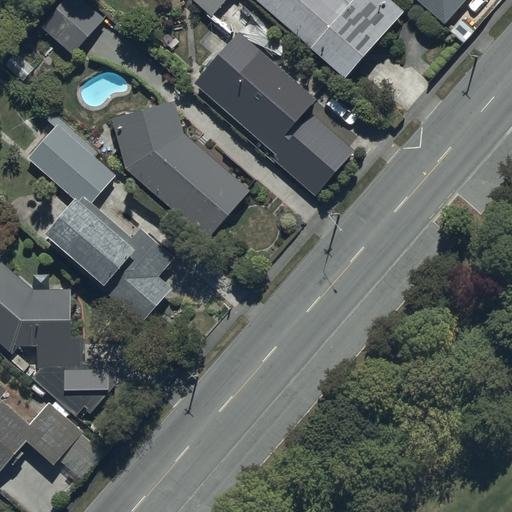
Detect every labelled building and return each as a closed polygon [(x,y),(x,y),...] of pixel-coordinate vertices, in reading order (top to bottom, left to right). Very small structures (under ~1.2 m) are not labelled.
[(85,0),(64,0),(41,26),(75,56),(107,19),(85,0)] [(189,0),(209,20),(228,0),(189,0)] [(256,0),(348,80),(408,13),(393,0),(256,0)] [(417,0),(446,25),(467,0),(417,0)] [(242,29),(195,82),(277,154),(324,100),(300,79),(288,93),(255,65),(268,51),(242,29)] [(208,239),(251,190),(183,131),(175,101),(113,118),(128,169),(208,239)] [(51,235),(49,238),(142,321),(173,286),(162,276),(178,258),(140,224),(131,235),(96,203),(119,177),(94,155),(98,150),(55,112),(46,121),(54,128),(28,156),(79,201),(49,234),(51,235)] [(0,339),(16,353),(22,346),(39,345),(40,369),(33,378),(79,413),(85,406),(94,413),(116,384),(117,362),(87,361),(88,338),(74,337),(76,288),(35,289),(0,257),(0,339)] [(0,473),(29,440),(59,466),(63,461),(83,478),(105,452),(67,419),(71,414),(56,401),(51,406),(49,405),(32,424),(2,399),(8,392),(0,385),(0,473)]
